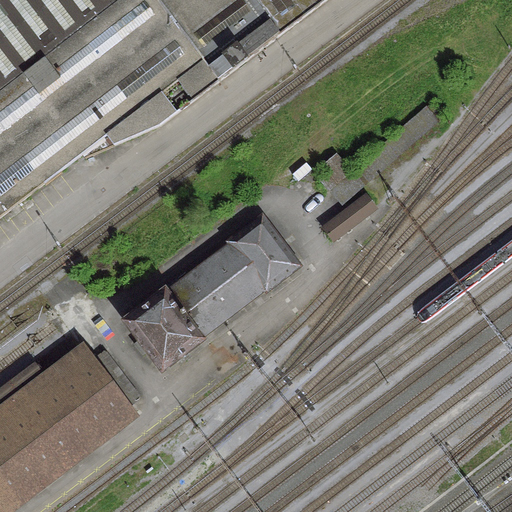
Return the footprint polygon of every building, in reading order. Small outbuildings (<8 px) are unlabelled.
[(0,0),(0,91),(119,0),(0,0)] [(119,0),(0,91),(0,218),(67,167),(83,155),(86,159),(160,127),(327,0),(119,0)] [(364,198),(323,228),(332,240),(373,210),(364,198)] [(229,245),(165,294),(198,338),(262,290),(264,292),(297,267),(260,218),(227,243),(229,245)] [(165,294),(163,292),(123,322),(160,371),(200,341),(198,338),(165,294)] [(0,511),(2,511),(133,414),(87,353),(0,419),(0,511)]
